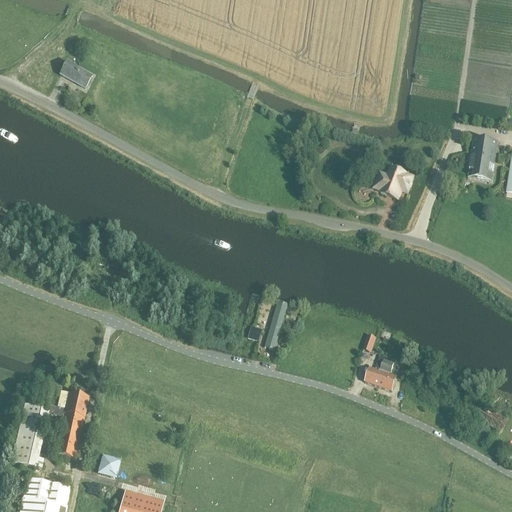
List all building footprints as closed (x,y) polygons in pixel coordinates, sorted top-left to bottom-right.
[(66,63),(60,75),(85,89),(91,77),(66,63)] [(492,183),(498,143),(474,140),(468,179),(492,183)] [(401,191),(408,194),(413,181),(407,178),(407,177),(391,170),(387,178),(381,176),(375,189),(382,191),(381,194),(397,200),(401,191)] [(287,305),(277,302),(264,349),(274,351),(287,305)] [(248,338),(258,341),(261,331),(251,328),(248,338)] [(363,351),(371,354),(376,340),(368,337),(366,344),(363,351)] [(380,356),(376,368),(379,369),(380,370),(384,358),(380,356)] [(380,370),(380,371),(381,371),(384,372),(388,374),(391,374),(394,365),(388,363),(389,359),(384,358),(380,370)] [(370,370),(365,384),(378,388),(384,372),(381,371),(380,371),(380,370),(379,369),(378,370),(378,372),(370,370)] [(384,372),(378,388),(392,393),(397,379),(388,376),(388,374),(384,372)] [(88,399),(60,393),(57,409),(50,407),(49,411),(25,405),(12,464),(36,470),(36,469),(42,470),(44,461),(38,460),(47,421),(50,421),(51,415),(64,419),(56,456),(75,461),(88,399)] [(98,474),(117,479),(122,461),(103,455),(98,474)] [(66,511),(71,489),(27,479),(20,511),(66,511)] [(119,511),(118,511),(161,511),(164,504),(128,494),(124,492),(119,511)]
